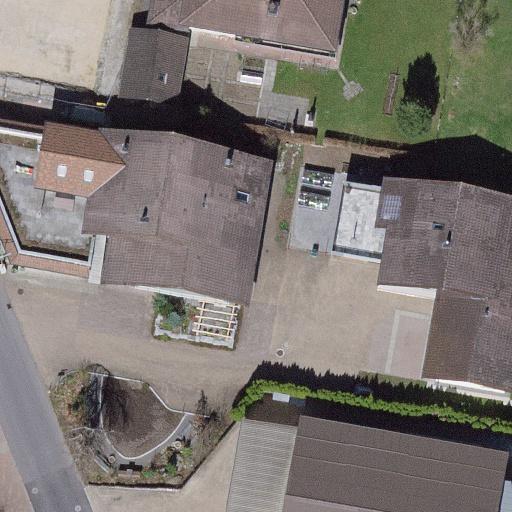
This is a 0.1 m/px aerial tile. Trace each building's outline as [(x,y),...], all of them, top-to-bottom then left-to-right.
[(108,0),(0,0),(0,36),(100,53),(108,0)] [(361,0),(199,0),(191,47),(348,76),(361,0)] [(197,53),(143,46),(135,112),(188,119),(197,53)] [(258,181),(0,138),(0,219),(16,260),(90,273),(95,237),(128,242),(121,285),(238,304),(258,181)] [(511,218),(401,199),(382,310),(445,320),(432,399),(511,412),(511,218)] [(259,431),(245,511),(488,511),(496,470),(259,431)]
